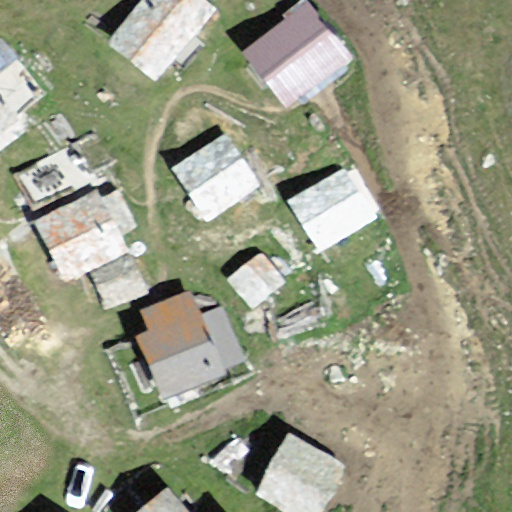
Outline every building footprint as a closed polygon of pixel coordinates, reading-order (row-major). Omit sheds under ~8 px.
[(186,0),(171,0),(126,65),(175,93),(222,24),(186,0)] [(371,71),(327,18),(269,70),(313,120),(371,71)] [(0,99),(0,160),(33,139),(0,99)] [(232,156),(184,193),(223,241),(268,200),(232,156)] [(389,241),(350,185),(306,220),(345,273),(389,241)] [(111,205),(51,232),(96,320),(156,305),(111,205)] [(205,314),(150,340),(175,393),(234,372),(205,314)] [(345,511),(358,485),(290,452),(262,510),(264,511),(345,511)]
